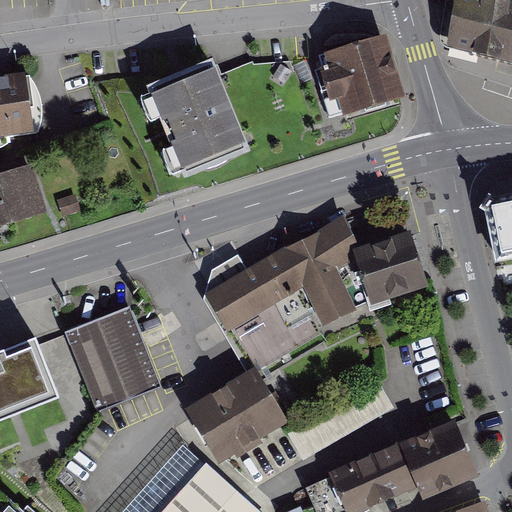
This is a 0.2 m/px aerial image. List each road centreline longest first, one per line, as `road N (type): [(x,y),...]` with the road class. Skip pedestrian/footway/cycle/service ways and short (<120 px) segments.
road 1 (secondary): [(451,148),(0,282)]
road 2 (residential): [(0,44),(396,0)]
road 3 (residential): [(451,148),(511,415)]
road 4 (secondary): [(405,0),(451,148)]
